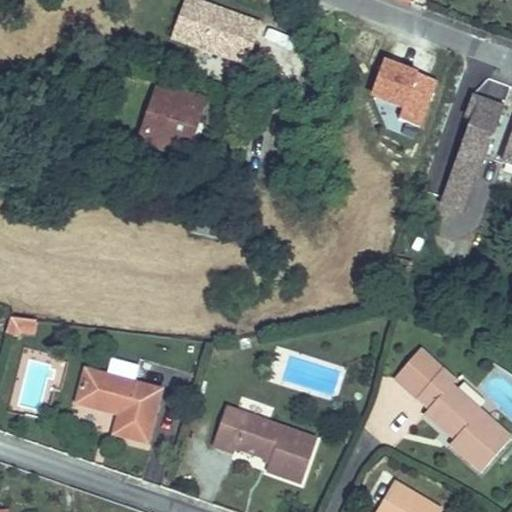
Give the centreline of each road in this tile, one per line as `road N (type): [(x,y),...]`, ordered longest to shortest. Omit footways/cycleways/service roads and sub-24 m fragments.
road 1 (residential): [(176,511),(0,446)]
road 2 (residential): [(511,63),(342,0)]
